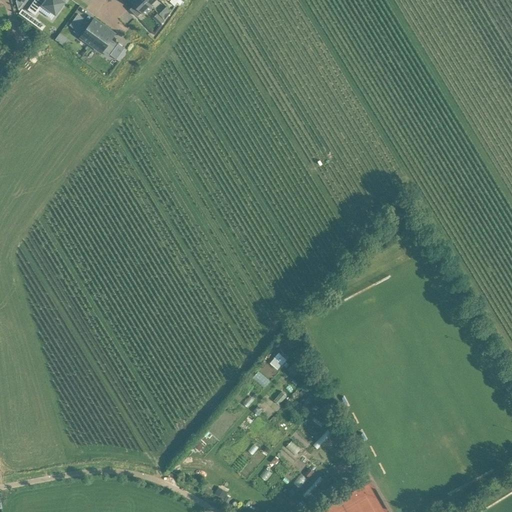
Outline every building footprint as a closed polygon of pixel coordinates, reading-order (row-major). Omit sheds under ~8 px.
[(34,0),(28,9),(36,15),(39,10),(51,19),(54,14),(56,15),(66,1),(64,0),(34,0)] [(152,7),(145,0),(129,0),(144,15),(152,7)] [(91,44),(105,26),(94,18),(87,27),(81,23),(84,18),(78,14),(69,25),(76,30),(78,26),(85,31),(81,37),(91,44)] [(108,43),(115,33),(105,26),(91,44),(102,52),(106,46),(112,51),(110,54),(116,59),(124,48),(118,43),(115,47),(108,43)] [(275,357),(282,364),(282,363),(285,360),(286,360),(278,353),(275,357)] [(308,376),(301,369),(298,372),(306,379),(308,376)] [(215,493),(223,498),(227,492),(218,487),(215,493)]
